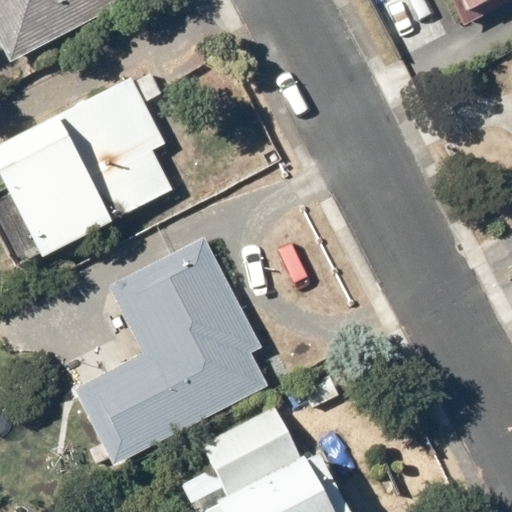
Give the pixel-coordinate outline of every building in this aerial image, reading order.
[(0,0),(0,39),(10,59),(120,0),(0,0)] [(451,0),(462,20),(499,0),(451,0)] [(124,82),(0,141),(0,175),(6,188),(0,191),(0,239),(12,264),(174,187),(124,82)] [(260,342),(203,235),(110,284),(145,351),(74,389),(113,462),(266,381),(249,348),(260,342)] [(302,452),(277,403),(200,442),(224,488),(212,494),(220,511),(346,511),(313,446),(302,452)]
